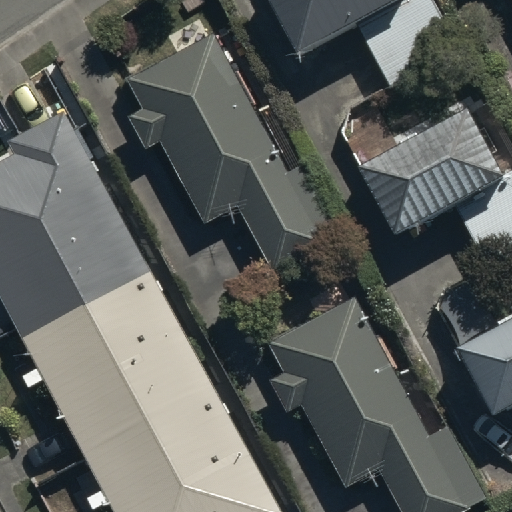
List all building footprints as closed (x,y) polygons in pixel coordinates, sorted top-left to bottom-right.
[(265,0),(296,60),(358,28),(390,89),(456,55),(427,0),(265,0)] [(153,136),(195,216),(229,198),(267,269),(339,231),(299,156),(281,165),(207,26),(117,74),(134,106),(120,113),(137,144),(153,136)] [(473,104),(362,163),(401,237),(459,207),(492,270),(511,259),(511,176),(511,177),(473,104)] [(0,163),(0,288),(117,511),(277,511),(66,108),(8,138),(17,155),(0,163)] [(428,296),(485,407),(511,393),(511,304),(490,315),(470,275),(428,296)] [(296,404),(340,485),(373,467),(397,511),(455,511),(482,498),(443,426),(426,436),(349,294),(260,342),(277,372),(263,380),(281,413),(296,404)]
